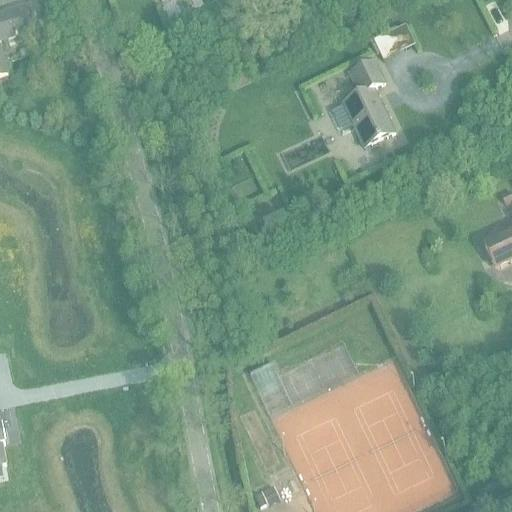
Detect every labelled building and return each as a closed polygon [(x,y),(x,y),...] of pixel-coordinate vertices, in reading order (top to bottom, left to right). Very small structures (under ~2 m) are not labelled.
[(0,79),(7,78),(0,55),(0,44),(31,35),(23,11),(0,18),(0,79)] [(374,43),(383,63),(416,48),(406,28),(374,43)] [(343,107),(364,151),(396,136),(374,92),(385,87),(375,64),(349,77),(360,98),(343,107)] [(511,236),(499,243),(501,246),(492,250),(490,255),(494,265),(500,267),(509,263),(510,266),(511,264),(511,236)] [(305,454),(283,460),(293,494),(314,488),(305,454)]
